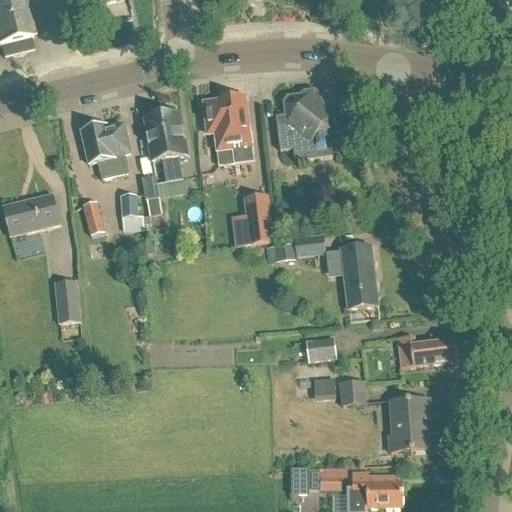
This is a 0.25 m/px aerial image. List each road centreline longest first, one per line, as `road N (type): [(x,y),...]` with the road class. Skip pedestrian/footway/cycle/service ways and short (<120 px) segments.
road 1 (residential): [(510,365),(495,321),(403,175),(389,122),(392,69)]
road 2 (secondary): [(181,61),(332,58),(392,69)]
road 3 (secondary): [(0,107),(181,61)]
road 4 (residential): [(491,511),(510,365)]
road 5 (secondary): [(392,69),(511,83)]
